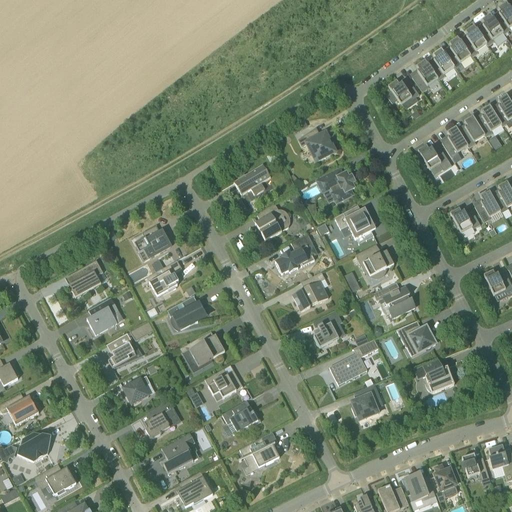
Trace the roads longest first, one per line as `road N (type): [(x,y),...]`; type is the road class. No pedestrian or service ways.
road 1 (residential): [(140,511),(14,273),(181,176),(335,482)]
road 2 (track): [(417,4),(251,117),(0,258)]
road 3 (residential): [(382,156),(365,125),(359,83),(489,0)]
road 4 (residential): [(335,482),(511,420)]
road 5 (residential): [(382,156),(511,75)]
